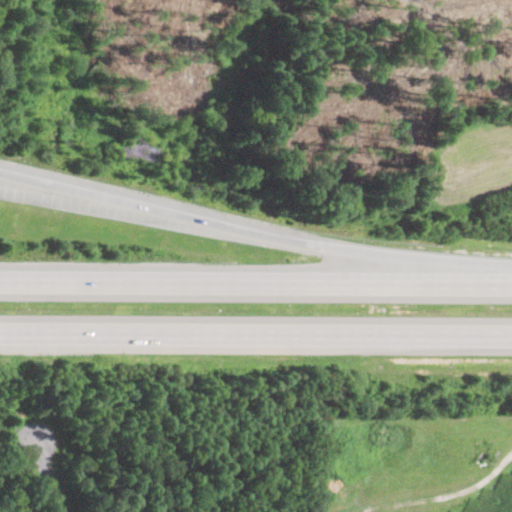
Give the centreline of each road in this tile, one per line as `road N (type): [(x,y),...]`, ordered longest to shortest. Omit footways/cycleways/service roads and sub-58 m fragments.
road 1 (motorway): [(511,278),(323,256),(0,175)]
road 2 (motorway): [(0,334),(511,341)]
road 3 (motorway): [(511,284),(0,281)]
